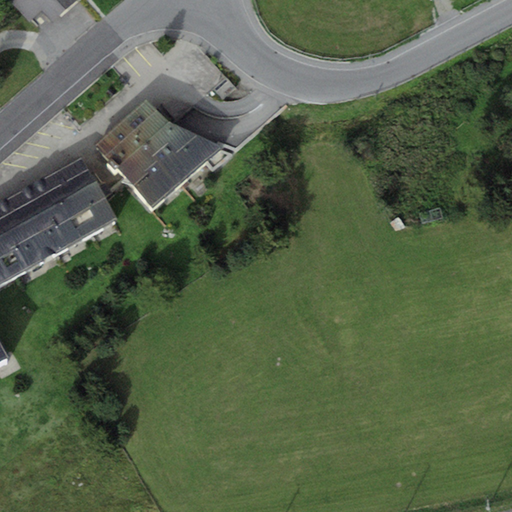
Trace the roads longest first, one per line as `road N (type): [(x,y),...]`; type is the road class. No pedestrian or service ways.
road 1 (residential): [(210,0),(283,72),(337,85),(409,63),(511,9)]
road 2 (tertiary): [(0,131),(154,0)]
